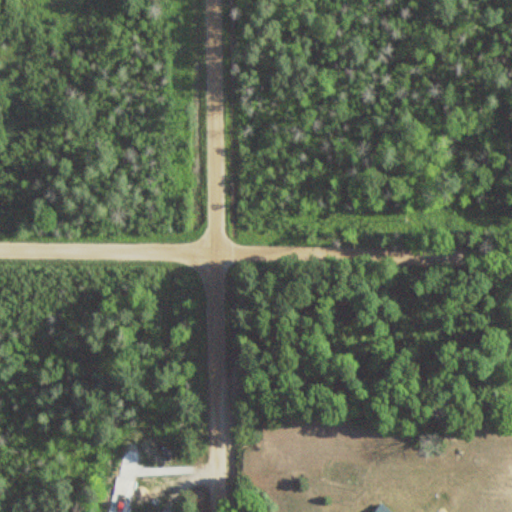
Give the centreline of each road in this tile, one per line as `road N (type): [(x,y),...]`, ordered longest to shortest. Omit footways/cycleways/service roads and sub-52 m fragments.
road 1 (residential): [(511,257),(0,246)]
road 2 (residential): [(212,511),(213,0)]
